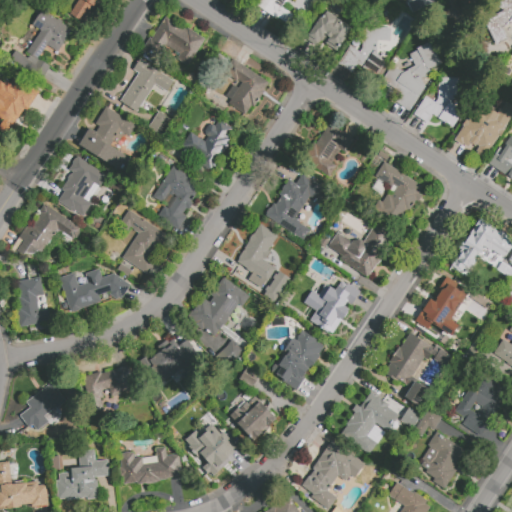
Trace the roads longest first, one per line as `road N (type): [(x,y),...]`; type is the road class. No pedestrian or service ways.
road 1 (residential): [(313,82),(167,303),(104,341),(0,362)]
road 2 (residential): [(468,184),(314,419),(253,486),(210,511)]
road 3 (residential): [(511,213),(192,0)]
road 4 (residential): [(0,212),(141,0)]
